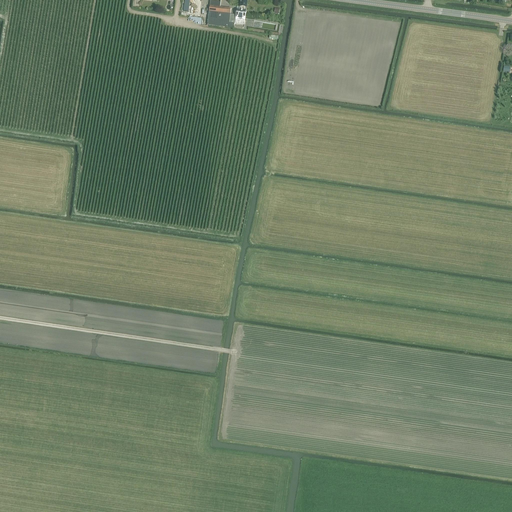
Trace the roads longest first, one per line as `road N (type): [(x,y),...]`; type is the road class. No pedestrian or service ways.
road 1 (track): [(311,362),(0,317)]
road 2 (tertiary): [(511,22),(353,0)]
